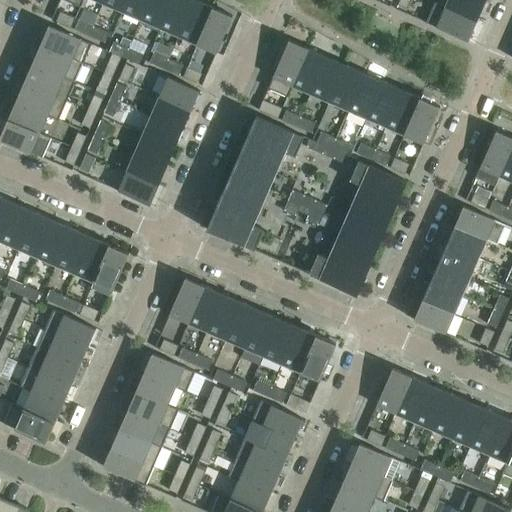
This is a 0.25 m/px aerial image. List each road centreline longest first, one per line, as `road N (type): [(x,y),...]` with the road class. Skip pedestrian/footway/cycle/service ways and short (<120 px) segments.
road 1 (residential): [(372,321),(511,16)]
road 2 (residential): [(58,488),(172,233)]
road 3 (residential): [(172,233),(272,0)]
road 4 (residential): [(372,321),(172,233)]
road 5 (residential): [(297,511),(372,321)]
road 6 (residential): [(172,233),(0,162)]
road 7 (residential): [(511,387),(372,321)]
